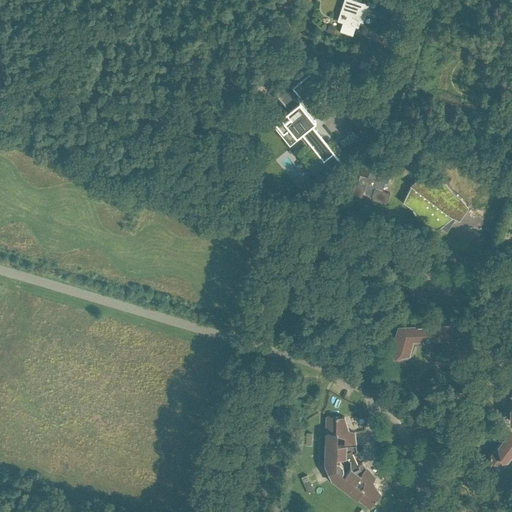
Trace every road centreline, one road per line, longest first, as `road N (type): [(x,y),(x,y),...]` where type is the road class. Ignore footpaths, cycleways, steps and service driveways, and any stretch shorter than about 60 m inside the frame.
road 1 (unclassified): [(263,347),(297,261),(344,244),(374,237),(511,271)]
road 2 (unclassified): [(263,347),(0,269)]
road 3 (unclassified): [(373,398),(311,362),(263,347)]
